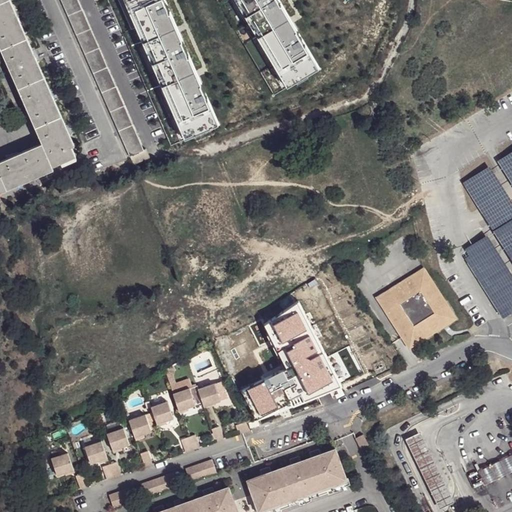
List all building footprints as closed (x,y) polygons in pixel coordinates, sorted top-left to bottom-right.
[(0,0),(0,42),(42,143),(0,161),(0,192),(53,169),(52,166),(76,155),(9,0),(0,0)] [(61,0),(130,156),(144,150),(144,149),(77,0),(61,0)] [(117,0),(168,118),(174,116),(123,0),(117,0)] [(215,120),(162,0),(123,0),(174,116),(168,118),(176,136),(215,120)] [(227,0),(268,68),(273,65),(234,0),(227,0)] [(315,64),(276,0),(234,0),(273,65),(268,68),(279,86),(315,64)] [(318,70),(315,64),(279,86),(282,92),(318,70)] [(215,120),(176,136),(179,143),(218,126),(215,120)] [(511,152),(497,162),(511,183),(511,152)] [(511,201),(490,167),(464,183),(490,224),(511,259),(511,201)] [(511,274),(487,236),(461,253),(489,296),(503,319),(511,312),(511,274)] [(424,271),(377,299),(408,348),(448,323),(451,313),(424,271)] [(286,370),(243,390),(256,420),(340,388),(339,383),(364,373),(349,345),(323,358),(299,300),(263,327),(286,370)] [(215,382),(198,387),(203,404),(212,401),(220,398),(215,382)] [(190,386),(173,392),(178,408),(187,405),(195,403),(190,386)] [(167,399),(151,405),(156,421),(165,418),(173,416),(167,399)] [(146,412),(128,418),(134,434),(143,431),(151,428),(146,412)] [(123,425),(107,431),(112,447),(121,444),(129,442),(123,425)] [(245,425),(236,427),(239,436),(249,433),(245,425)] [(219,428),(212,430),(217,443),(224,441),(219,428)] [(420,433),(406,440),(426,484),(440,510),(454,503),(430,453),(420,433)] [(195,435),(188,438),(193,451),(200,449),(195,435)] [(188,438),(181,440),(185,454),(193,451),(188,438)] [(366,438),(358,442),(362,452),(370,448),(366,438)] [(107,455),(101,439),(85,444),(90,461),(98,458),(107,455)] [(68,451),(50,456),(56,473),(64,470),(73,467),(68,451)] [(148,451),(140,454),(145,467),(152,465),(148,451)] [(308,464),(317,491),(347,481),(336,451),(321,456),(313,459),(313,462),(308,464)] [(313,459),(321,456),(320,453),(319,451),(311,454),(313,459)] [(511,454),(495,463),(478,472),(485,486),(502,477),(511,471),(511,454)] [(212,461),(205,463),(209,474),(216,472),(212,461)] [(114,477),(121,475),(117,462),(110,464),(114,477)] [(205,463),(199,465),(203,477),(209,474),(205,463)] [(278,474),(287,502),(317,491),(308,464),(301,466),(300,463),(291,466),(277,471),(278,474)] [(110,464),(103,466),(107,480),(114,477),(110,464)] [(199,465),(192,467),(196,479),(203,477),(199,465)] [(192,467),(185,470),(189,481),(196,479),(192,467)] [(83,473),(75,475),(80,489),(87,486),(83,473)] [(174,473),(167,476),(171,487),(177,485),(174,473)] [(262,477),(247,482),(257,511),(259,511),(287,502),(278,474),(272,477),(271,474),(262,477)] [(167,476),(160,478),(164,490),(171,487),(167,476)] [(160,478),(154,480),(158,492),(164,490),(160,478)] [(154,480),(147,482),(151,494),(158,492),(154,480)] [(287,502),(259,511),(275,511),(349,486),(347,481),(317,491),(287,502)] [(147,482),(140,485),(144,496),(151,494),(147,482)] [(129,488),(122,491),(126,502),(133,500),(129,488)] [(199,502),(202,511),(236,511),(228,489),(213,494),(204,497),(205,500),(199,502)] [(122,491),(116,493),(119,505),(126,502),(122,491)] [(116,493),(109,495),(113,507),(119,505),(116,493)] [(171,511),(202,511),(199,502),(198,499),(183,505),(175,508),(176,510),(171,511)]
